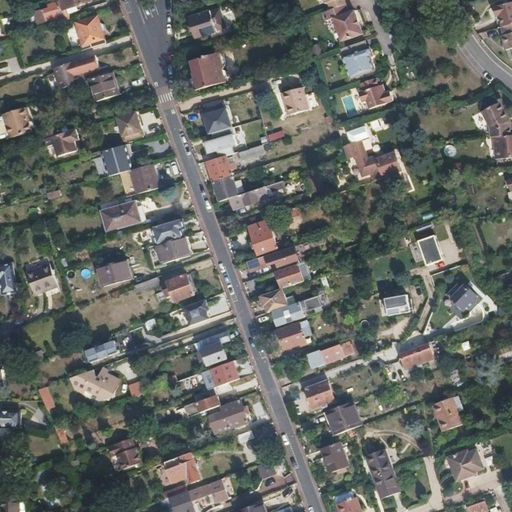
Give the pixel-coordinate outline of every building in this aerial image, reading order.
[(94,0),(62,0),(60,1),(63,10),(67,9),(69,14),(77,12),(76,6),(94,0)] [(327,1),(330,9),(346,3),(345,0),(323,0),(324,2),(327,1)] [(503,24),(511,22),(511,0),(494,5),(497,15),(501,14),(503,24)] [(60,1),(48,4),(49,8),(35,12),(38,24),(54,19),(54,21),(65,18),(64,16),(69,14),(67,9),(63,10),(60,1)] [(356,20),(357,18),(354,10),(331,18),(339,41),(362,33),(359,25),(357,24),(356,20)] [(209,11),(188,18),(190,25),(187,26),(189,32),(191,31),(192,33),(190,34),(192,40),(216,32),(215,31),(223,28),(222,23),(220,15),(218,11),(210,14),(209,11)] [(99,23),(97,17),(76,23),(83,45),(90,43),(92,47),(105,43),(104,39),(102,33),(104,32),(101,22),(99,23)] [(511,22),(503,24),(505,33),(502,34),(505,48),(511,46),(511,22)] [(370,47),(367,39),(339,48),(347,71),(372,63),(367,48),(370,47)] [(195,78),(192,80),(189,80),(194,92),(216,85),(215,82),(224,80),(223,79),(226,76),(224,71),(220,69),(222,65),(219,55),(214,53),(200,58),(198,61),(196,61),(196,59),(186,63),(190,74),(194,73),(195,78)] [(77,61),(54,68),(58,80),(60,79),(63,88),(85,81),(83,73),(81,74),(77,61)] [(117,92),(112,73),(91,80),(97,98),(117,92)] [(382,87),(379,76),(358,83),(360,90),(357,92),(360,101),(364,99),(367,108),(386,102),(386,101),(393,99),(390,90),(385,91),(384,87),(382,87)] [(287,100),(290,113),(307,109),(301,87),(282,92),(284,101),(287,100)] [(223,101),(205,105),(207,113),(224,110),(223,101)] [(492,136),(511,134),(511,133),(511,125),(509,125),(508,121),(499,102),(480,111),(489,129),(489,137),(492,136)] [(6,125),(7,129),(28,122),(27,117),(30,117),(27,108),(2,115),(3,117),(6,125)] [(239,119),(237,111),(202,120),(207,137),(222,133),(220,124),(239,119)] [(117,117),(124,141),(144,135),(138,116),(132,118),(131,113),(117,117)] [(6,125),(3,117),(0,118),(0,137),(1,139),(9,136),(8,131),(6,125)] [(380,119),(371,123),(375,131),(383,128),(380,119)] [(28,122),(7,129),(8,131),(9,136),(10,138),(32,132),(29,123),(28,122)] [(61,134),(59,127),(41,133),(42,137),(43,140),(45,140),(47,147),(53,145),(54,147),(78,139),(75,130),(61,134)] [(351,145),(343,147),(348,160),(355,157),(362,178),(371,175),(374,173),(376,180),(383,178),(385,185),(400,179),(398,173),(401,172),(401,170),(394,152),(376,159),(375,157),(367,159),(361,141),(369,138),(365,127),(347,133),(351,145)] [(271,141),(286,137),(284,130),(269,135),(271,141)] [(261,144),(258,133),(236,140),(239,151),(261,144)] [(511,155),(511,134),(492,136),(494,158),(511,155)] [(78,140),(78,139),(54,147),(57,156),(76,150),(73,142),(78,140)] [(126,145),(103,151),(110,176),(132,170),(133,170),(126,145)] [(264,153),(262,145),(238,153),(241,161),(264,153)] [(226,156),(207,162),(213,182),(232,176),(230,170),(227,159),(226,156)] [(232,157),(227,159),(230,170),(235,169),(232,157)] [(161,188),(154,164),(136,169),(142,193),(161,188)] [(267,171),(265,166),(261,167),(251,170),(253,175),(267,171)] [(136,169),(133,170),(132,170),(138,194),(142,193),(136,169)] [(232,176),(213,182),(219,199),(244,191),(242,184),(235,186),(232,176)] [(283,181),(230,199),(234,209),(268,198),(267,194),(284,188),(283,181)] [(140,223),(135,203),(101,212),(107,232),(140,223)] [(295,208),(277,214),(280,222),(282,221),(297,216),(295,208)] [(185,228),(182,218),(139,231),(141,240),(150,239),(151,244),(156,243),(156,244),(184,236),(182,229),(185,228)] [(277,249),(267,221),(248,227),(258,256),(277,249)] [(185,236),(184,236),(156,244),(162,263),(190,255),(185,236)] [(429,266),(445,261),(438,236),(421,241),(429,266)] [(407,246),(404,238),(398,240),(401,249),(407,246)] [(279,251),(248,262),(251,271),(268,265),(268,263),(275,261),(276,262),(279,270),(297,264),(300,263),(294,246),(291,247),(289,248),(281,251),(279,251)] [(131,278),(126,259),(98,266),(103,285),(131,278)] [(0,263),(0,289),(1,293),(15,291),(11,262),(0,263)] [(58,286),(49,262),(26,271),(35,295),(58,286)] [(279,270),(275,271),(282,289),(282,288),(303,282),(310,279),(304,262),(300,263),(297,264),(279,270)] [(194,294),(187,274),(167,281),(170,287),(164,289),(167,296),(172,294),(175,301),(194,294)] [(160,283),(158,277),(144,282),(134,285),(137,292),(160,283)] [(459,286),(451,294),(455,298),(453,299),(465,310),(468,306),(470,309),(476,302),(474,300),(478,296),(466,286),(463,290),(459,286)] [(273,292),(260,296),(264,306),(265,306),(267,313),(272,311),(288,306),(286,298),(282,288),(282,289),(273,292)] [(319,295),(294,304),(288,306),(272,311),(277,327),(305,317),(304,313),(322,306),(319,295)] [(408,295),(386,299),(389,316),(410,312),(408,295)] [(187,306),(147,321),(140,323),(143,331),(170,321),(175,335),(193,329),(188,314),(191,312),(189,306),(187,306)] [(507,314),(499,307),(500,317),(507,314)] [(206,329),(221,324),(218,316),(203,321),(204,324),(206,329)] [(307,321),(278,331),(279,331),(274,333),(277,341),(282,340),(285,350),(300,345),(301,348),(311,345),(314,343),(307,321)] [(194,344),(197,352),(222,343),(229,341),(226,334),(228,334),(227,331),(194,344)] [(433,341),(427,344),(431,353),(436,351),(433,341)] [(89,350),(93,364),(122,356),(118,342),(89,350)] [(350,342),(340,345),(321,352),(322,353),(317,355),(321,366),(325,364),(326,365),(345,359),(354,355),(350,342)] [(202,364),(209,365),(227,358),(223,346),(222,343),(197,352),(202,364)] [(427,344),(399,354),(403,365),(431,355),(427,344)] [(60,353),(41,360),(44,369),(63,362),(60,353)] [(0,378),(8,375),(0,355),(0,378)] [(239,379),(233,361),(211,369),(201,373),(204,381),(208,390),(214,388),(239,379)] [(104,378),(106,374),(108,370),(103,368),(100,375),(104,378)] [(167,378),(170,384),(199,374),(197,368),(167,378)] [(94,370),(70,379),(73,388),(83,393),(85,389),(98,395),(101,401),(115,396),(114,394),(120,381),(106,374),(104,378),(100,375),(97,376),(94,370)] [(194,376),(185,379),(188,386),(197,383),(194,376)] [(322,382),(305,388),(312,408),(335,400),(327,380),(322,382)] [(147,393),(143,381),(131,386),(135,397),(147,393)] [(45,388),(38,391),(42,400),(46,409),(52,406),(45,388)] [(208,390),(194,396),(196,401),(184,406),(188,416),(207,409),(215,406),(220,405),(214,388),(208,390)] [(463,411),(458,397),(433,405),(443,432),(461,425),(457,413),(463,411)] [(242,408),(240,400),(221,407),(223,414),(210,419),(216,434),(248,422),(245,414),(248,413),(246,407),(242,408)] [(361,425),(352,402),(325,412),(334,435),(361,425)] [(4,409),(3,407),(0,406),(0,424),(9,424),(10,424),(4,409)] [(217,413),(215,406),(207,409),(209,416),(217,413)] [(10,424),(9,424),(16,442),(19,442),(20,410),(4,409),(10,424)] [(61,424),(54,427),(62,444),(69,441),(61,424)] [(254,438),(251,431),(237,436),(240,443),(247,441),(254,438)] [(132,437),(108,446),(112,456),(118,454),(123,468),(142,461),(140,456),(138,457),(137,453),(139,452),(137,446),(135,447),(132,437)] [(348,466),(339,442),(315,450),(324,475),(348,466)] [(401,494),(385,450),(366,458),(382,501),(401,494)] [(468,454),(467,452),(448,459),(457,482),(476,475),(475,473),(484,470),(477,451),(468,454)] [(200,479),(191,453),(165,463),(168,471),(172,482),(188,477),(189,482),(200,479)] [(276,474),(271,461),(257,466),(262,479),(276,474)] [(163,464),(160,464),(163,473),(168,471),(165,463),(163,464)] [(45,469),(36,473),(38,480),(48,477),(45,469)] [(227,499),(220,480),(188,491),(166,500),(165,500),(161,501),(162,505),(172,502),(175,511),(190,511),(194,510),(191,501),(211,493),(215,503),(227,499)] [(56,503),(53,481),(42,483),(46,505),(56,503)] [(185,485),(163,493),(166,500),(188,491),(185,485)] [(338,504),(355,498),(353,491),(335,497),(338,504)] [(19,494),(2,495),(2,511),(19,511),(20,511),(19,494)] [(360,511),(355,498),(338,504),(340,511),(360,511)] [(480,511),(485,510),(482,501),(467,506),(469,511),(480,511)] [(236,511),(291,511),(290,508),(277,511),(265,511),(262,503),(237,511),(236,511)]
